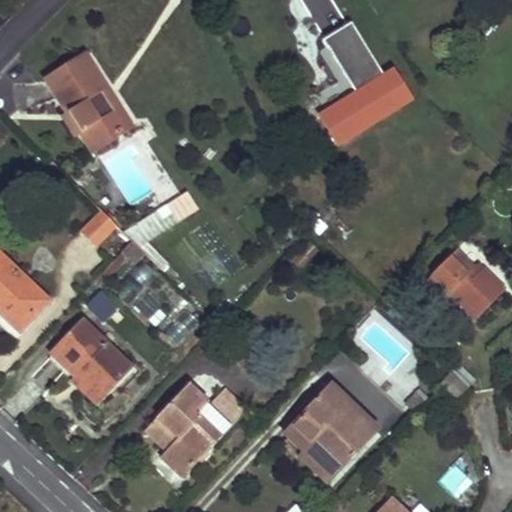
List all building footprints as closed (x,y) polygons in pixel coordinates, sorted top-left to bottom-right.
[(357,96),(321,119),(339,148),(412,102),(394,73),(385,79),(354,30),(327,48),(357,96)] [(85,57),(48,81),(93,152),(126,131),(103,92),(106,90),(85,57)] [(130,129),(106,90),(103,92),(126,131),(130,129)] [(190,193),(126,234),(141,249),(149,243),(201,210),(190,193)] [(119,227),(103,211),(83,232),(98,247),(119,227)] [(149,243),(141,249),(162,271),(170,264),(149,243)] [(320,251),(311,243),(293,261),(302,270),(320,251)] [(475,268),(456,251),(433,275),(449,291),(478,318),(505,290),(484,269),(479,274),(473,269),(475,268)] [(48,301),(0,255),(0,304),(23,327),(48,301)] [(449,291),(433,275),(423,286),(439,302),(449,291)] [(145,296),(133,308),(155,329),(166,317),(145,296)] [(163,329),(173,343),(198,325),(187,311),(163,329)] [(129,367),(85,325),(56,355),(79,377),(75,381),(97,401),(129,367)] [(476,381),(461,368),(456,373),(462,378),(455,386),(464,394),(476,381)] [(462,378),(456,373),(449,380),(455,386),(462,378)] [(209,406),(188,387),(154,423),(176,443),(168,451),(161,458),(183,478),(247,412),(225,391),(209,406)] [(377,432),(331,387),(312,406),(358,451),(377,432)] [(358,451),(312,406),(286,433),(291,439),(332,478),(358,451)] [(176,443),(154,423),(147,431),(168,451),(176,443)] [(332,478),(291,439),(288,442),(329,482),(332,478)] [(442,482),(458,496),(471,482),(455,467),(442,482)] [(406,511),(394,500),(382,511),(406,511)]
